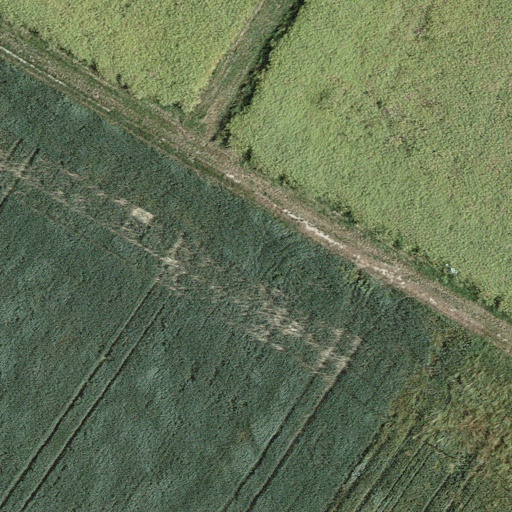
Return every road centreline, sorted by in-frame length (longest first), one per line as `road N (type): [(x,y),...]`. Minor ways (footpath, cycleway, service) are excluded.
road 1 (track): [(511,345),(0,43)]
road 2 (track): [(294,0),(203,164)]
